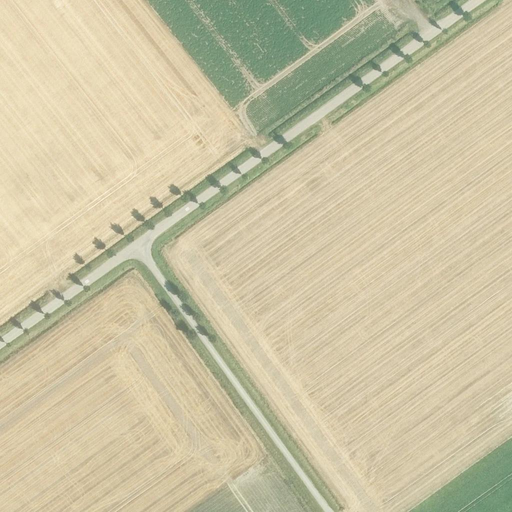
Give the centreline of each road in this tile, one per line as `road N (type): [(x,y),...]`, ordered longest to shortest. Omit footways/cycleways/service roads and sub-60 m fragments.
road 1 (unclassified): [(137,246),(476,0)]
road 2 (unclassified): [(328,511),(137,246)]
road 3 (unclassified): [(0,344),(137,246)]
